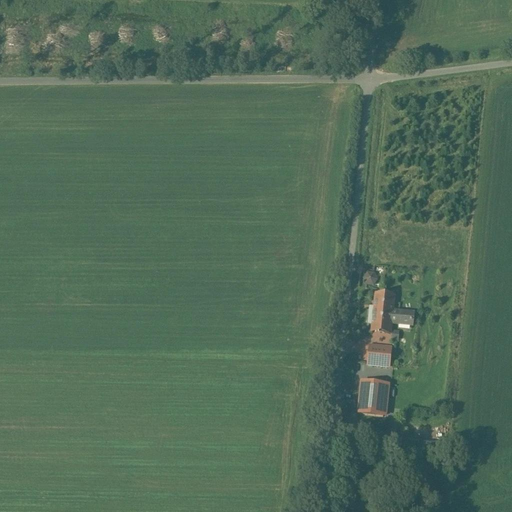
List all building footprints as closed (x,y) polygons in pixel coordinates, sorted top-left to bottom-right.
[(379,283),(375,271),(364,275),(368,287),(379,283)] [(394,298),(376,296),(372,331),(390,333),(391,325),(412,327),(414,315),(393,312),(394,298)] [(390,349),(370,347),(368,366),(388,368),(390,349)] [(385,386),(362,384),(359,414),(358,414),(358,415),(359,415),(382,418),(383,418),(386,386),(385,386)] [(407,451),(418,451),(418,440),(407,440),(407,451)] [(419,453),(437,455),(438,443),(420,442),(419,453)]
